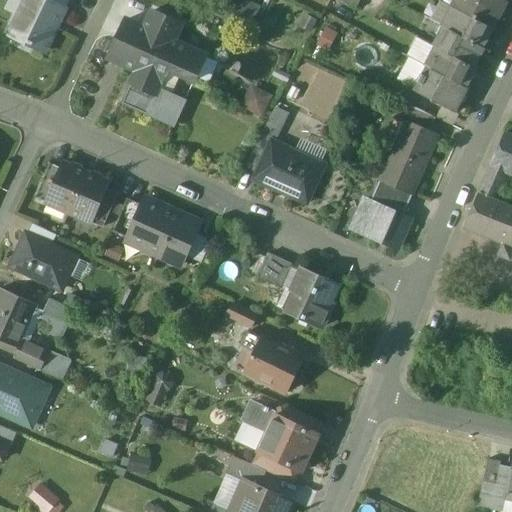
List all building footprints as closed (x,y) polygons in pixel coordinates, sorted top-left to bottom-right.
[(47,0),(26,0),(11,33),(29,41),(28,43),(34,46),(35,44),(47,49),(66,9),(47,0)] [(69,0),(47,0),(66,9),(69,0)] [(361,0),(360,0),(334,0),(355,11),(361,0)] [(506,3),(500,0),(459,0),(454,10),(455,11),(491,30),(506,3)] [(491,30),(455,11),(450,9),(440,27),(442,28),(482,49),(492,30),(491,30)] [(181,27),(152,14),(144,32),(173,44),(181,27)] [(141,30),(126,23),(109,61),(125,68),(129,61),(127,60),(141,30)] [(482,49),(442,28),(432,47),(434,48),(474,69),(484,50),(482,49)] [(144,32),(141,30),(127,60),(129,61),(125,68),(137,73),(123,105),(174,128),(186,103),(158,90),(167,70),(195,82),(205,59),(173,44),(144,32)] [(474,69),(434,48),(424,67),(427,68),(465,89),(475,70),(474,69)] [(309,101),(309,102),(323,109),(334,86),(340,89),(344,80),(306,62),(291,93),(309,101)] [(465,89),(427,68),(423,76),(421,75),(417,83),(419,83),(415,90),(413,90),(412,91),(455,114),(467,90),(465,89)] [(242,103),(265,113),(274,93),(251,83),(242,103)] [(435,118),(411,107),(404,122),(428,132),(435,118)] [(428,132),(404,122),(379,183),(412,196),(437,135),(428,132)] [(511,137),(503,134),(463,229),(502,245),(511,248),(511,207),(495,200),(508,171),(511,172),(511,137)] [(260,137),(245,166),(258,173),(272,143),(260,137)] [(325,166),(272,142),(258,173),(255,181),(307,205),(325,166)] [(87,173),(64,163),(61,169),(46,203),(45,204),(69,214),(87,173)] [(50,164),(35,198),(46,203),(61,169),(50,164)] [(87,173),(69,214),(92,224),(92,223),(107,189),(110,183),(87,173)] [(372,203),(403,217),(411,197),(380,183),(372,203)] [(118,194),(107,189),(92,223),(103,227),(118,194)] [(144,207),(127,199),(113,232),(130,240),(132,236),(131,235),(144,207)] [(200,223),(147,199),(144,207),(131,235),(132,236),(141,240),(143,245),(141,249),(180,266),(185,256),(195,233),(200,223)] [(353,229),(398,248),(410,220),(403,217),(372,203),(365,200),(353,229)] [(57,236),(32,224),(27,235),(51,247),(57,236)] [(211,241),(195,233),(185,256),(201,263),(211,241)] [(51,247),(27,235),(11,267),(60,291),(76,259),(51,247)] [(511,256),(511,248),(502,245),(497,257),(510,262),(511,256)] [(291,266),(269,256),(259,278),(281,288),(291,266)] [(323,280),(302,271),(284,310),(323,328),(333,306),(330,305),(338,289),(322,282),(323,280)] [(37,306),(0,289),(0,340),(18,349),(19,347),(37,306)] [(76,311),(50,299),(40,319),(51,324),(46,334),(61,341),(76,311)] [(256,316),(233,305),(227,317),(250,329),(256,316)] [(303,360),(247,333),(240,346),(245,348),(243,352),(248,354),(240,369),(244,371),(244,372),(287,393),(291,390),(294,386),(295,381),(295,376),(303,360)] [(43,358),(19,347),(18,349),(14,359),(38,370),(43,358)] [(54,350),(45,371),(64,379),(73,359),(54,350)] [(48,388),(0,366),(0,412),(31,426),(48,388)] [(169,377),(161,374),(154,377),(153,382),(154,387),(165,391),(170,389),(172,384),(169,377)] [(154,387),(148,402),(159,406),(165,391),(154,387)] [(299,412),(280,403),(274,415),(293,424),(299,412)] [(263,410),(251,404),(243,422),(266,433),(274,415),(266,411),(268,408),(265,406),(263,410)] [(322,423),(299,412),(293,424),(316,435),(322,423)] [(293,424),(274,415),(266,433),(309,453),(318,435),(293,424)] [(309,453),(266,433),(257,452),(271,459),(298,472),(300,473),(309,453)] [(0,460),(2,461),(9,444),(0,440),(0,460)] [(266,470),(233,457),(226,474),(244,482),(245,481),(259,487),(266,471),(266,470)] [(298,472),(271,459),(266,470),(266,471),(294,482),(298,472)] [(500,463),(488,460),(482,484),(495,486),(500,466),(500,463)] [(495,486),(490,511),(495,511),(505,511),(508,501),(507,501),(511,478),(511,468),(500,466),(495,486)] [(42,481),(28,495),(45,511),(59,511),(67,504),(42,481)] [(259,487),(245,481),(244,482),(232,511),(231,511),(285,511),(291,501),(259,487)] [(495,486),(482,484),(477,508),(490,511),(495,486)]
